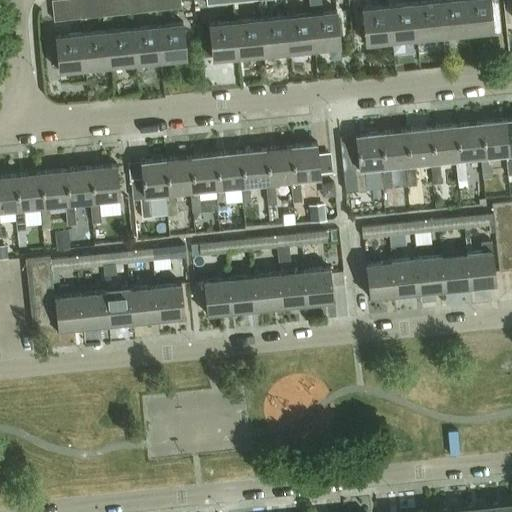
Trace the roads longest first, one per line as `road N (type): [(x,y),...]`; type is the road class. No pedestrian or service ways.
road 1 (residential): [(511,321),(0,372)]
road 2 (residential): [(18,126),(511,74)]
road 3 (residential): [(63,511),(511,464)]
road 4 (residential): [(18,126),(8,0)]
